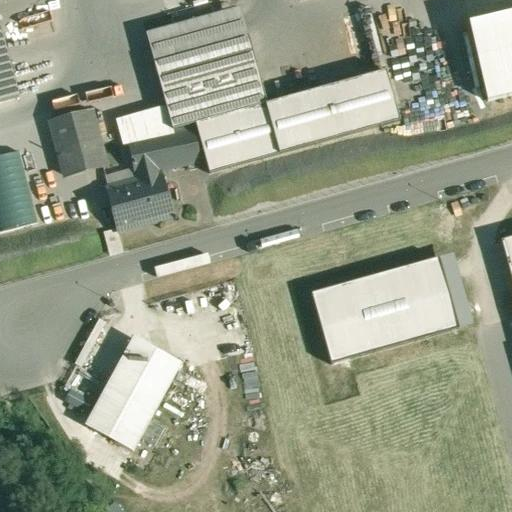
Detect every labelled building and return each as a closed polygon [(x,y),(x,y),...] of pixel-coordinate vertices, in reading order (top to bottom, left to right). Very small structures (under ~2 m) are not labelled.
[(241,9),(146,36),(172,131),(268,105),(241,9)] [(511,13),(469,23),(487,102),(511,95),(511,13)] [(0,30),(0,105),(19,100),(0,30)] [(90,113),(52,123),(66,177),(104,167),(90,113)] [(193,130),(128,143),(136,182),(160,176),(159,171),(200,162),(193,130)] [(0,232),(37,223),(19,151),(0,156),(0,232)] [(136,182),(106,191),(118,232),(173,217),(161,175),(160,176),(136,182)] [(511,239),(500,242),(511,283),(511,239)] [(439,257),(311,293),(331,364),(459,328),(439,257)] [(182,365),(133,338),(84,427),(134,454),(182,365)]
